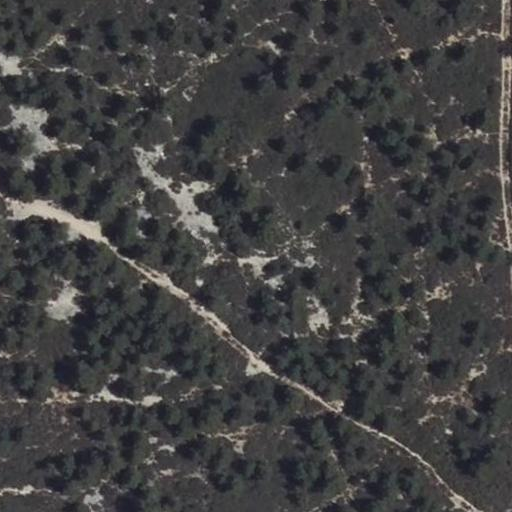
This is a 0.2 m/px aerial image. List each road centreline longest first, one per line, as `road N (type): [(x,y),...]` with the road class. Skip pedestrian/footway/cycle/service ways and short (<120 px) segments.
road 1 (track): [(0,173),(87,219),(478,511)]
road 2 (track): [(506,0),(503,149),(511,252)]
